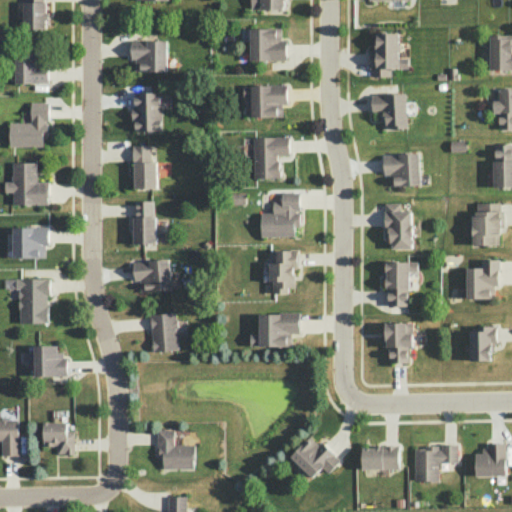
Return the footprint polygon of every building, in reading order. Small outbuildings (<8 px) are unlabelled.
[(44,0),(44,2),(46,2),(46,28),(23,28),(23,1),(25,1),(25,0),(44,0)] [(250,0),(250,8),(260,8),(260,9),(283,9),(282,0),(250,0)] [(250,28),(250,60),(286,60),(286,40),(281,39),(280,27),(250,28)] [(370,76),(391,76),(391,68),(399,67),(398,32),(375,32),(376,45),(375,45),(375,50),(369,50),(370,76)] [(511,34),(490,34),(490,69),(511,69),(511,34)] [(165,39),(167,71),(134,70),(134,58),(130,58),(130,49),(130,39),(165,39)] [(48,81),(15,83),(14,47),(47,46),(48,75),(48,81)] [(250,85),(251,116),(282,116),(281,103),(287,103),(287,84),(250,85)] [(511,87),(499,88),(499,99),(493,100),(493,112),(498,112),(499,128),(511,128),(511,87)] [(133,92),(160,91),(161,130),(134,131),(134,120),(132,120),(131,106),(134,106),(134,98),(133,92)] [(371,94),(406,92),(408,127),(382,128),(381,110),(372,111),(371,94)] [(30,101),(30,122),(9,122),(9,146),(43,146),(42,128),(47,128),(47,120),(49,120),(49,111),(49,101),(30,101)] [(289,136),(289,154),(276,155),(277,160),(279,160),(279,177),(253,177),(253,136),(289,136)] [(467,151),(467,140),(450,140),(450,151),(467,151)] [(511,143),(495,144),(495,160),(493,160),(494,186),(511,186),(511,143)] [(132,145),(132,151),(132,159),(134,159),(134,161),(133,161),(134,187),(157,188),(156,161),(154,161),(154,145),(132,145)] [(419,152),(421,183),(390,186),(389,174),(384,174),(383,154),(419,152)] [(36,161),(12,162),(13,181),(4,181),(5,192),(13,191),(13,204),(48,204),(48,191),(47,181),(36,181),(36,161)] [(282,192),(282,201),(272,201),(273,211),(260,212),(261,236),(294,236),(294,227),(300,226),(299,192),(282,192)] [(152,200),(134,200),(135,209),(135,217),(132,217),(133,243),(143,243),(143,249),(156,249),(156,216),(154,216),(152,200)] [(400,201),(385,202),(385,210),(384,210),(384,227),(385,227),(386,242),(392,242),(392,248),(412,248),(411,210),(400,210),(400,201)] [(476,202),(477,210),(475,211),(475,215),(472,215),(473,244),(499,244),(499,234),(500,234),(500,226),(504,226),(504,210),(501,211),(501,202),(476,202)] [(12,226),(47,226),(48,226),(48,236),(49,245),(45,245),(45,257),(34,257),(12,257),(12,226)] [(270,250),(270,262),(269,262),(270,280),(273,280),(273,293),(288,293),(288,287),(295,287),(293,267),(299,267),(298,249),(270,250)] [(132,261),(169,258),(171,288),(141,292),(140,280),(134,281),(133,269),(132,261)] [(499,259),(481,258),(481,267),(467,267),(467,297),(495,297),(494,285),(498,285),(498,268),(500,268),(499,259)] [(386,261),(386,262),(385,262),(385,270),(387,270),(387,278),(385,278),(385,286),(386,286),(386,287),(388,287),(388,306),(408,305),(409,261),(386,261)] [(49,277),(49,284),(50,294),(47,294),(46,303),(46,305),(48,305),(48,322),(19,322),(19,308),(18,308),(18,300),(19,300),(19,298),(18,298),(18,290),(19,290),(19,288),(15,288),(15,278),(20,278),(49,277)] [(279,311),(279,313),(259,313),(259,333),(250,333),(250,345),(292,345),(291,332),(301,332),(300,312),(279,311)] [(149,314),(150,323),(153,351),(178,349),(176,327),(177,327),(177,319),(176,319),(175,312),(149,314)] [(381,322),(413,322),(412,345),(407,346),(408,361),(390,362),(390,346),(386,346),(387,345),(383,345),(381,322)] [(469,331),(470,359),(491,360),(491,352),(496,352),(495,343),(497,342),(496,325),(479,325),(478,330),(469,331)] [(56,344),(57,351),(63,351),(63,357),(66,357),(67,365),(67,375),(34,376),(34,345),(38,345),(56,344)] [(2,455),(11,455),(19,454),(18,419),(6,419),(5,418),(1,418),(0,419),(0,440),(1,440),(2,455)] [(74,430),(74,445),(74,453),(64,454),(65,452),(58,453),(57,444),(43,445),(43,422),(67,422),(67,430),(74,430)] [(174,429),(157,429),(157,438),(157,447),(159,447),(159,452),(163,452),(163,468),(194,468),(193,452),(195,452),(194,444),(174,444),(174,429)] [(310,436),(290,455),(312,477),(322,466),(328,472),(340,460),(334,454),(335,453),(322,441),(318,445),(310,436)] [(487,442),(487,447),(481,448),(481,452),(474,452),(475,475),(506,474),(505,442),(487,442)] [(457,444),(457,461),(438,462),(438,480),(414,480),(414,448),(425,448),(425,445),(438,445),(438,449),(441,449),(440,443),(457,444)] [(362,447),(375,447),(375,444),(399,445),(398,468),(362,469),(362,447)] [(186,495),(186,510),(188,510),(187,511),(168,511),(168,504),(168,495),(186,495)]
